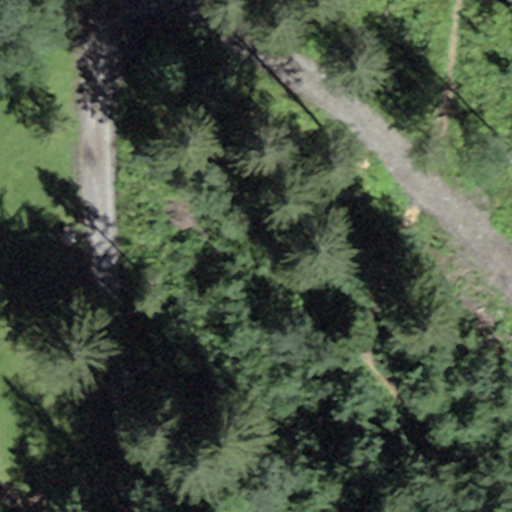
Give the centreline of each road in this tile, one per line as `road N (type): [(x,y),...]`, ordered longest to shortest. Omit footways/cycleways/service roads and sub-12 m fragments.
road 1 (track): [(122,511),(99,342),(106,0)]
road 2 (track): [(277,0),(363,25),(443,104),(511,207)]
